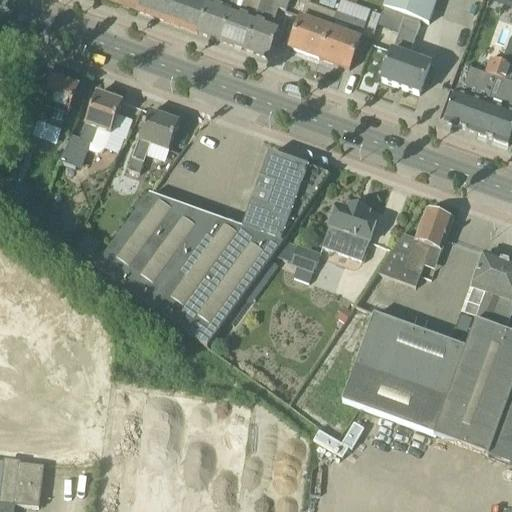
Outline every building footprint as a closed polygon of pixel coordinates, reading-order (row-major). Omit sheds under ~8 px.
[(99,0),(137,14),(142,0),(99,0)] [(142,0),(137,14),(198,36),(209,6),(206,5),(193,0),(142,0)] [(207,0),(206,5),(209,6),(198,36),(219,43),(230,13),(234,0),(207,0)] [(219,43),(244,52),(262,0),(247,0),(241,18),(230,13),(219,43)] [(276,0),(262,0),(244,52),(268,61),(279,32),(272,29),(279,10),(273,9),(276,0)] [(387,0),(383,10),(416,22),(429,27),(438,0),(387,0)] [(289,51),(319,62),(336,16),(306,5),(289,51)] [(336,16),(319,62),(349,72),(366,27),(336,16)] [(381,84),(419,98),(430,68),(408,60),(419,28),(403,22),(381,84)] [(476,137),(502,65),(490,60),(484,76),(486,76),(477,103),(455,95),(444,125),(476,137)] [(511,137),(511,74),(511,73),(511,68),(502,65),(476,137),(508,148),(511,137)] [(36,124),(48,129),(62,134),(78,88),(52,79),(47,95),(43,93),(37,107),(41,109),(35,124),(36,124)] [(96,95),(81,142),(73,139),(59,164),(81,172),(88,153),(97,157),(101,155),(105,152),(110,136),(111,136),(122,105),(96,95)] [(149,115),(132,162),(131,166),(128,173),(140,177),(150,147),(169,154),(179,126),(149,115)] [(35,124),(21,118),(11,147),(26,152),(36,124),(35,124)] [(96,271),(153,312),(206,351),(260,278),(271,263),(293,232),(330,178),(270,156),(242,231),(149,198),(96,271)] [(323,251),(334,255),(362,265),(369,246),(378,223),(368,219),(369,215),(348,207),(346,211),(337,208),(329,231),(330,231),(323,251)] [(427,213),(416,242),(403,237),(377,277),(415,291),(430,249),(442,254),(453,223),(449,221),(448,219),(442,217),(439,218),(427,213)] [(43,214),(38,228),(56,234),(61,220),(43,214)] [(86,235),(76,251),(90,260),(100,245),(86,235)] [(290,268),(313,276),(320,257),(304,251),(298,249),(290,268)] [(511,313),(511,266),(506,264),(484,257),(472,290),(486,295),(476,325),(504,334),(511,313)] [(271,263),(260,278),(267,283),(278,268),(271,263)] [(336,321),(343,327),(352,315),(344,309),(336,321)] [(352,315),(343,327),(336,337),(289,408),(337,444),(346,429),(338,423),(335,427),(308,407),(331,372),(336,361),(366,315),(355,311),(352,315)] [(341,405),(434,439),(467,350),(373,317),(354,368),(341,405)] [(476,325),(467,350),(434,439),(488,459),(511,393),(511,336),(504,334),(476,325)] [(511,393),(488,459),(511,467),(511,393)] [(0,511),(12,511),(13,509),(38,511),(44,469),(4,465),(0,499),(0,511)]
